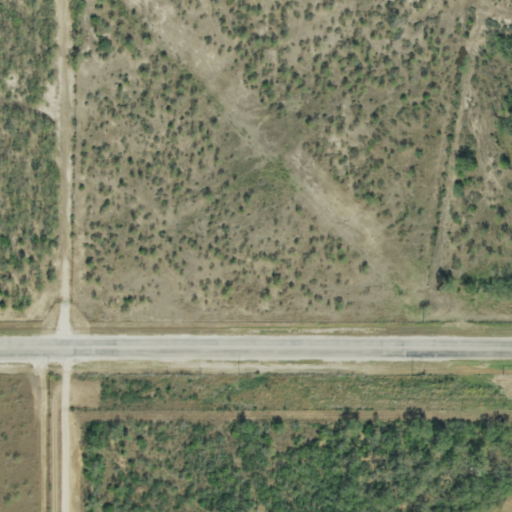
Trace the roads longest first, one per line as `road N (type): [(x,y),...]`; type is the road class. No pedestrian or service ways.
road 1 (residential): [(0,346),(511,349)]
road 2 (residential): [(74,348),(77,0)]
